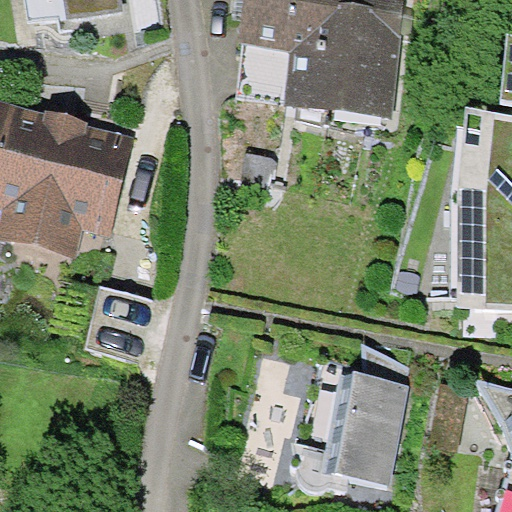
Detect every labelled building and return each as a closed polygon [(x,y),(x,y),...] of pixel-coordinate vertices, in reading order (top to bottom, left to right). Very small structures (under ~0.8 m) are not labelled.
[(64,0),(67,19),(123,11),(121,0),(64,0)] [(285,106),(394,118),(406,0),(244,0),(240,42),(291,48),(285,106)] [(511,34),(509,34),(502,98),(511,99),(511,34)] [(0,207),(3,208),(0,219),(0,238),(76,259),(84,230),(110,237),(137,138),(88,125),(89,120),(46,108),(45,113),(0,101),(0,207)] [(511,112),(466,107),(458,188),(459,307),(511,308),(511,112)] [(363,372),(406,384),(409,367),(363,343),(363,372)] [(354,370),(335,472),(389,485),(410,386),(406,384),(363,372),(354,370)] [(430,446),(459,451),(471,388),(441,384),(430,446)] [(511,511),(511,490),(506,489),(500,511),(511,511)]
